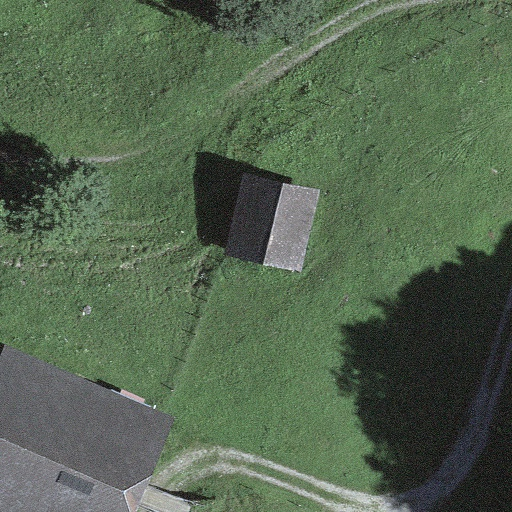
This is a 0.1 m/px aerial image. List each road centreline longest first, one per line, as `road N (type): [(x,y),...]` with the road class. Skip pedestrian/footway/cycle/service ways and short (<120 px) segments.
road 1 (track): [(0,138),(78,144),(178,124),(341,12),(388,0)]
road 2 (track): [(511,316),(453,468),(403,498),(235,446)]
